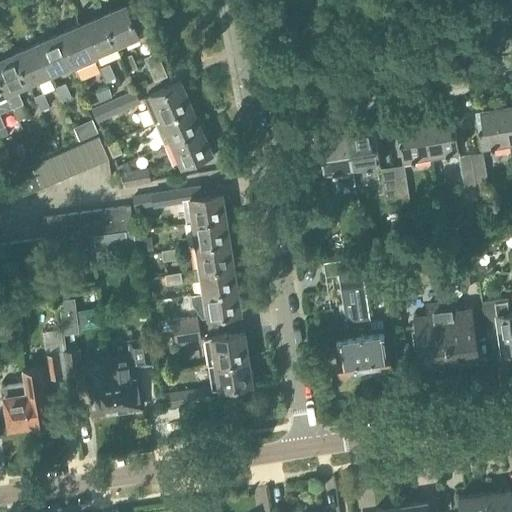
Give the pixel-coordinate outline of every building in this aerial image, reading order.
[(111,30),(112,33),(116,43),(138,34),(126,4),(104,14),(111,30)] [(88,20),(82,23),(88,39),(90,42),(94,53),(116,43),(112,33),(111,30),(104,14),(88,20)] [(68,29),(60,33),(73,62),(76,69),(97,60),(94,53),(90,42),(88,39),(82,23),(68,29)] [(73,62),(60,33),(38,42),(50,72),(73,62)] [(20,62),(23,69),(28,81),(50,72),(38,42),(16,52),(20,62)] [(16,52),(0,58),(0,76),(1,80),(6,91),(13,107),(19,120),(28,116),(22,103),(24,102),(17,86),(20,85),(28,81),(23,69),(20,62),(16,52)] [(155,80),(166,75),(157,52),(145,57),(155,80)] [(122,58),(128,72),(138,68),(132,53),(122,58)] [(116,77),(110,63),(101,68),(107,81),(116,77)] [(0,112),(0,113),(13,107),(6,91),(1,80),(0,76),(0,112)] [(162,119),(192,105),(182,81),(151,94),(151,95),(144,98),(155,122),(162,119)] [(63,101),(72,97),(66,82),(56,87),(63,101)] [(96,93),(100,101),(112,96),(109,88),(96,93)] [(97,120),(140,102),(135,91),(93,109),(97,120)] [(50,106),(44,92),(35,96),(41,110),(50,106)] [(510,142),(504,103),(476,107),(482,147),(510,142)] [(172,141),(202,128),(192,105),(162,119),(172,141)] [(453,111),(425,116),(431,156),(460,151),(453,111)] [(431,156),(425,116),(397,120),(403,160),(431,156)] [(374,124),(346,129),(353,168),(380,164),(374,124)] [(202,128),(172,141),(182,165),(212,152),(202,128)] [(353,168),(346,129),(318,133),(324,172),(353,168)] [(88,140),(98,163),(110,158),(99,135),(88,140)] [(113,156),(122,152),(116,139),(107,143),(113,156)] [(86,168),(98,163),(88,140),(76,145),(86,168)] [(42,143),(32,147),(37,159),(47,155),(42,143)] [(65,150),(75,173),(86,168),(76,145),(65,150)] [(63,178),(75,173),(65,150),(53,155),(63,178)] [(483,151),(471,153),(472,162),(477,186),(488,184),(483,151)] [(472,162),(471,153),(460,155),(465,188),(477,187),(472,162)] [(42,160),(52,183),(63,178),(53,155),(42,160)] [(40,188),(52,183),(42,160),(30,165),(40,188)] [(133,172),(128,161),(119,165),(127,185),(152,181),(150,169),(133,172)] [(404,164),(392,166),(398,199),(410,197),(404,164)] [(18,170),(28,193),(40,188),(30,165),(18,170)] [(392,166),(380,169),(386,201),(398,199),(392,166)] [(17,198),(28,193),(18,170),(7,175),(17,198)] [(0,178),(0,189),(6,203),(17,198),(7,175),(0,178)] [(314,179),(320,212),(331,210),(326,178),(314,179)] [(183,188),(151,193),(153,206),(183,202),(183,199),(184,199),(183,188)] [(194,221),(226,216),(222,192),(184,199),(183,199),(183,202),(187,222),(194,221)] [(131,204),(119,206),(123,230),(135,228),(131,204)] [(107,208),(111,232),(123,230),(119,206),(107,208)] [(98,233),(111,232),(107,208),(94,209),(98,233)] [(85,235),(98,233),(94,209),(81,211),(85,235)] [(68,213),(72,237),(85,235),(81,211),(68,213)] [(60,239),(72,237),(68,213),(56,215),(60,239)] [(48,240),(60,239),(56,215),(43,216),(46,236),(48,240)] [(197,245),(230,240),(226,216),(194,221),(197,245)] [(35,238),(38,262),(51,260),(48,240),(46,236),(35,238)] [(151,237),(139,239),(141,251),(153,249),(151,237)] [(22,239),(26,264),(38,262),(35,238),(22,239)] [(14,265),(26,264),(22,239),(10,241),(14,265)] [(73,270),(91,267),(87,240),(69,243),(73,270)] [(201,269),(233,264),(230,240),(197,245),(201,269)] [(0,242),(0,257),(2,267),(14,265),(10,241),(0,242)] [(462,280),(479,278),(474,246),(457,248),(462,280)] [(164,260),(179,258),(177,248),(162,250),(164,260)] [(360,256),(324,262),(326,274),(334,273),(340,278),(348,331),(338,333),(338,337),(340,353),(339,353),(343,375),(367,371),(360,323),(371,322),(360,256)] [(399,291),(416,289),(412,257),(394,260),(399,291)] [(233,264),(201,269),(193,270),(194,280),(203,278),(205,292),(237,287),(233,264)] [(167,284),(182,282),(181,272),(166,274),(167,284)] [(205,292),(191,294),(193,303),(196,307),(203,318),(241,312),(237,287),(205,292)] [(384,289),(387,313),(400,311),(397,287),(384,289)] [(499,325),(502,354),(511,352),(511,311),(511,312),(509,296),(483,299),(487,334),(488,334),(488,326),(499,325)] [(441,302),(450,361),(478,357),(471,308),(458,310),(456,300),(441,302)] [(422,365),(449,362),(450,361),(441,302),(428,304),(429,314),(415,316),(422,365)] [(176,332),(199,328),(197,316),(174,320),(176,332)] [(392,368),(388,346),(385,331),(383,320),(371,322),(360,323),(367,371),(392,368)] [(325,327),(314,328),(316,342),(327,340),(325,327)] [(199,328),(176,332),(172,333),(174,345),(201,341),(199,328)] [(208,364),(216,363),(248,358),(244,331),(212,336),(212,337),(205,339),(208,364)] [(131,356),(110,359),(112,375),(118,413),(131,411),(130,408),(141,406),(140,398),(141,398),(139,382),(138,382),(135,364),(150,362),(146,339),(128,341),(131,356)] [(68,373),(69,373),(82,371),(78,348),(65,350),(68,373)] [(50,377),(64,375),(60,354),(47,356),(50,377)] [(220,388),(252,383),(248,358),(216,363),(208,364),(212,389),(220,387),(220,388)] [(112,375),(110,359),(86,363),(90,390),(89,390),(91,405),(92,405),(94,413),(106,411),(107,414),(118,413),(112,375)] [(22,368),(32,426),(52,423),(47,389),(46,389),(43,365),(22,368)] [(31,426),(32,426),(22,368),(24,381),(4,384),(6,395),(5,395),(10,426),(30,423),(31,426)] [(167,406),(210,400),(209,388),(165,395),(167,406)] [(511,511),(511,498),(510,488),(486,491),(488,511),(511,511)] [(488,511),(486,491),(459,495),(461,511),(488,511)] [(429,511),(427,500),(401,504),(402,511),(429,511)]
